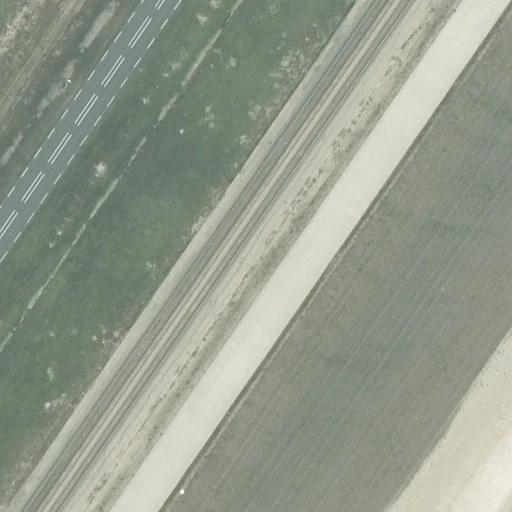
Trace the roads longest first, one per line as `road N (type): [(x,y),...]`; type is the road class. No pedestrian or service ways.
road 1 (unclassified): [(221,511),(511,91)]
road 2 (secondary): [(163,0),(0,236)]
